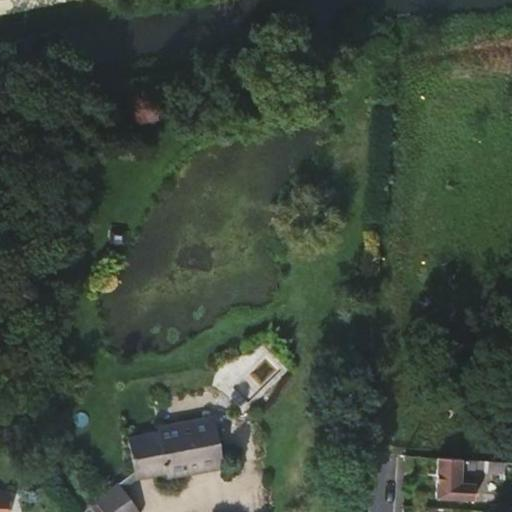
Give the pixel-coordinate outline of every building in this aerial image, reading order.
[(290,208),(286,205),(278,198),(270,215),(283,225),(290,208)] [(123,229),(107,226),(105,240),(121,243),(123,229)] [(134,473),(136,482),(165,476),(167,481),(224,471),(214,417),(156,427),(156,433),(126,439),(134,473)] [(504,474),(505,462),(439,458),(437,498),(474,501),(475,485),(459,484),(460,472),(504,474)] [(125,490),(136,482),(134,473),(120,483),(125,490)] [(140,511),(125,490),(120,483),(95,501),(97,504),(102,511),(140,511)]
